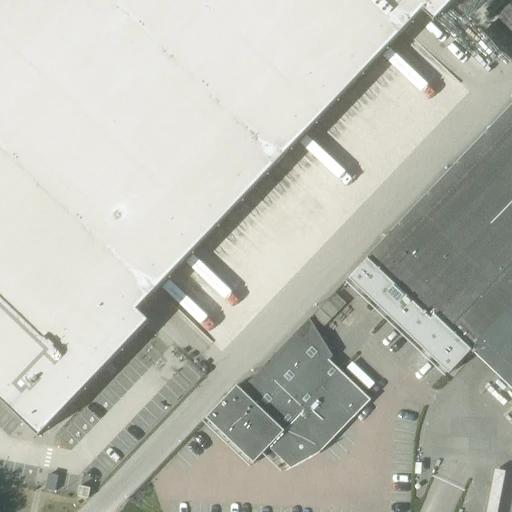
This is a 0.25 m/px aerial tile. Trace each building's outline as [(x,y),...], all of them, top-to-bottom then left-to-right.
[(422,9),(433,20),(452,0),(0,0),(0,395),(38,432),(150,316),(138,305),(422,9)] [(350,278),(387,314),(449,374),(472,351),(511,389),(511,106),(487,133),(371,254),(372,255),(350,278)] [(283,430),(272,444),(284,455),(281,459),(288,466),(288,465),(292,469),(319,454),(319,453),(317,454),(316,451),(350,415),(353,419),(370,401),(329,361),(333,357),(309,319),(245,387),(241,390),(261,409),(283,430)] [(207,419),(230,441),(261,409),(241,390),(237,386),(206,418),(207,419)] [(254,464),(272,444),(283,430),(261,409),(230,441),(253,463),(254,464)] [(78,496),(78,497),(88,499),(90,489),(80,487),(78,496)]
